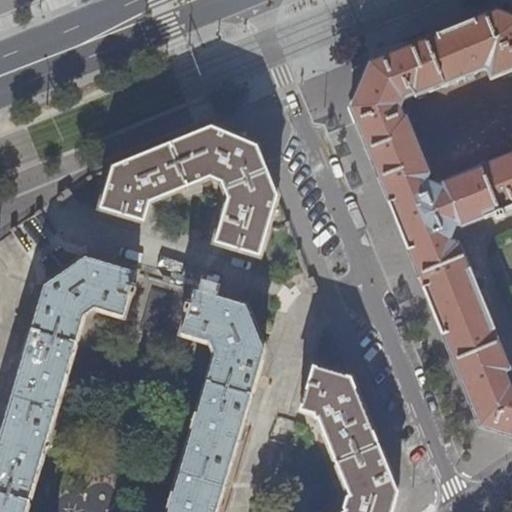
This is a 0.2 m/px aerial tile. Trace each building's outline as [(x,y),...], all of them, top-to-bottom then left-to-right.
[(430,173),(409,119),(406,119),(400,105),(403,99),(415,95),(415,96),(418,97),(484,71),(489,72),(492,79),(511,71),(511,16),(498,10),(370,62),(351,108),(365,142),(398,223),(432,309),(466,392),(480,427),(511,436),(511,384),(507,373),(510,372),(511,370),(459,242),(455,240),(454,241),(451,240),(458,225),(461,227),(463,228),(497,215),(498,219),(506,216),(505,212),(511,208),(511,154),(443,182),(441,188),(426,181),(430,173)] [(215,244),(262,258),(279,197),(266,166),(259,146),(212,127),(199,132),(113,167),(100,210),(146,223),(152,203),(213,178),(222,181),(223,183),(224,183),(229,198),(215,244)] [(0,511),(26,511),(39,471),(41,471),(45,456),(44,456),(63,392),(64,392),(69,378),(67,377),(86,316),(96,309),(126,318),(132,296),(136,297),(139,286),(136,285),(139,273),(87,258),(44,286),(0,437),(0,511)] [(219,511),(268,352),(248,305),(195,290),(191,302),(188,301),(185,312),(188,314),(182,335),(212,343),(217,356),(199,415),(198,414),(193,429),(195,429),(176,494),(174,493),(170,507),(171,508),(170,511),(219,511)] [(393,511),(399,493),(353,377),(316,367),(302,412),(317,417),(324,434),(326,433),(353,496),(350,496),(346,510),(347,511),(393,511)]
